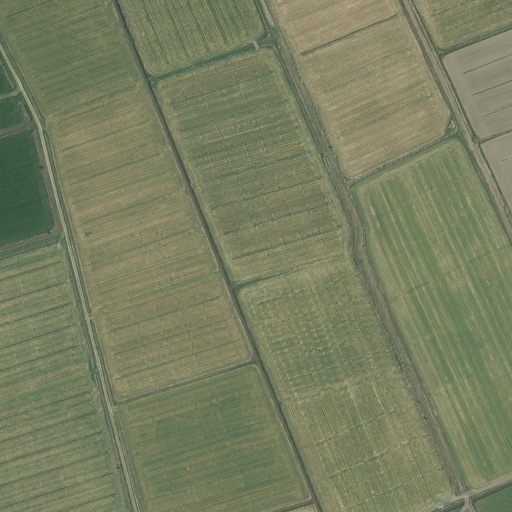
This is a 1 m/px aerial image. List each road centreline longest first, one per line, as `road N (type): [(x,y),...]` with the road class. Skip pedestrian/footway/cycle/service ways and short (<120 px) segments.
road 1 (track): [(261,0),(470,511)]
road 2 (track): [(0,45),(39,123),(133,511)]
road 3 (track): [(404,0),(511,230)]
